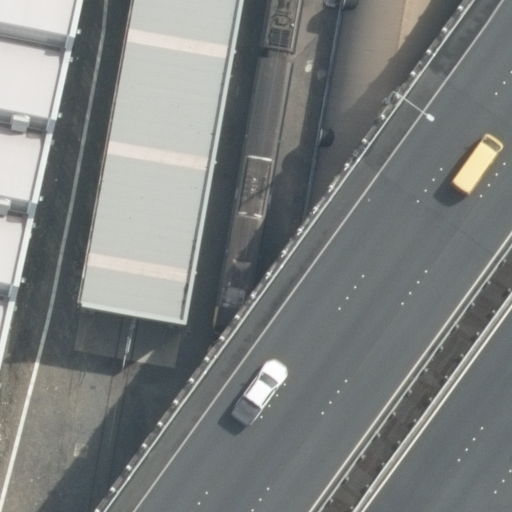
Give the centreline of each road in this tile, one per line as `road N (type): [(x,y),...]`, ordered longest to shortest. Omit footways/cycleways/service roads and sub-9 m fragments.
road 1 (motorway): [(241,511),(511,138)]
road 2 (motorway): [(511,361),(403,511)]
